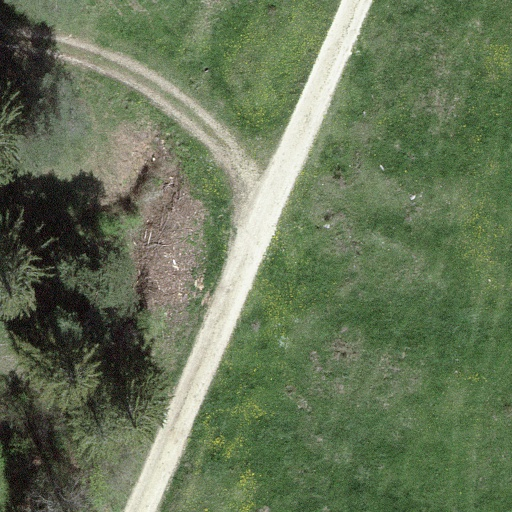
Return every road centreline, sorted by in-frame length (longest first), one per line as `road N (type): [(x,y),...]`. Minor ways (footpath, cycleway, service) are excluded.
road 1 (track): [(161,511),(270,224),(367,0)]
road 2 (track): [(270,224),(234,161),(161,90),(54,49),(0,41)]
